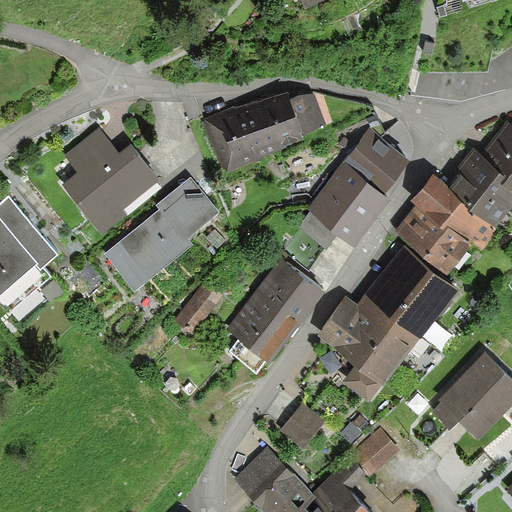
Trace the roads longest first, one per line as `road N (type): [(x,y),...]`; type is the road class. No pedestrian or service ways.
road 1 (residential): [(208,511),(214,473),(267,379),(398,201),(433,127)]
road 2 (residential): [(433,127),(394,102),(297,83),(168,87),(136,75)]
road 3 (residential): [(136,75),(0,150)]
road 4 (unclassified): [(136,75),(0,26)]
